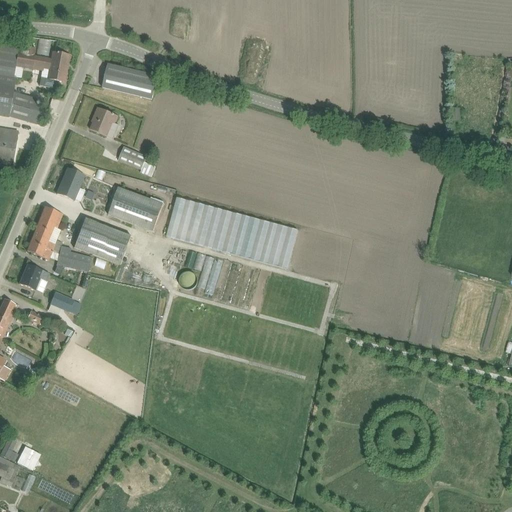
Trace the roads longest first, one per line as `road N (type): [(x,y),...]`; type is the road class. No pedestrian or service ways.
road 1 (tertiary): [(97,39),(250,96),(511,161)]
road 2 (tertiary): [(97,39),(0,269)]
road 3 (track): [(83,511),(141,442),(274,511)]
